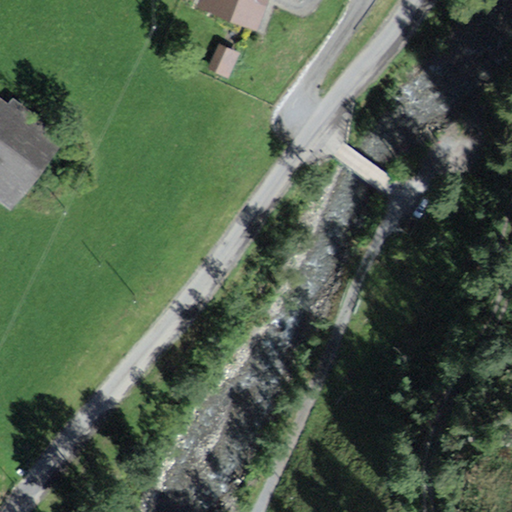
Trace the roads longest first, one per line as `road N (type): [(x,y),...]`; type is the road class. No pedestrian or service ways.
road 1 (tertiary): [(19,511),(420,0)]
road 2 (track): [(511,106),(397,192),(259,511)]
road 3 (track): [(429,511),(439,406),(497,294),(511,222)]
